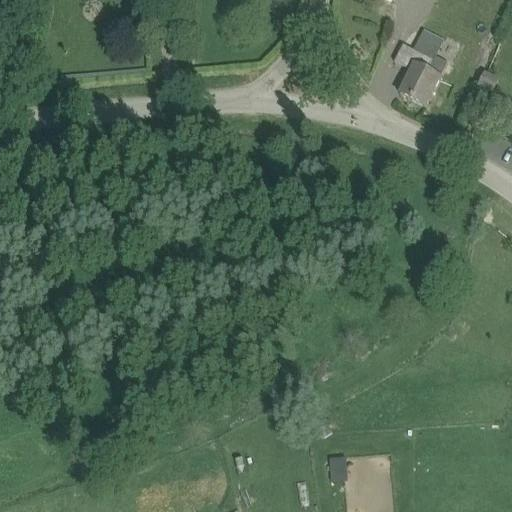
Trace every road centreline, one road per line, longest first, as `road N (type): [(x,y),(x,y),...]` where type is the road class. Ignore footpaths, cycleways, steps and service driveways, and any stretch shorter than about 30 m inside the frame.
road 1 (unclassified): [(0,120),(251,99)]
road 2 (unclassified): [(511,187),(465,155),(368,115)]
